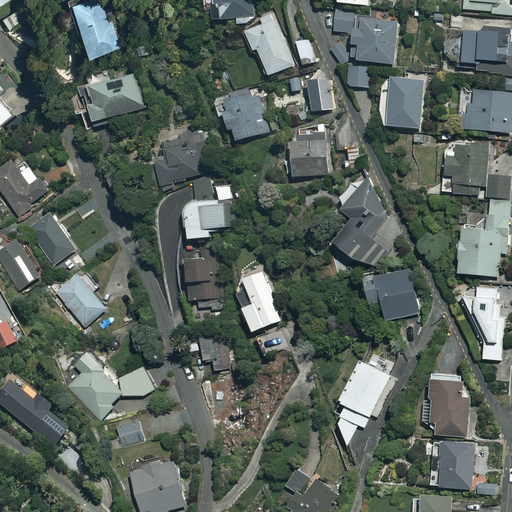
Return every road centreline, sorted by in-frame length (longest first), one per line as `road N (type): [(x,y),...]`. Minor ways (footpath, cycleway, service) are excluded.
road 1 (residential): [(205,511),(206,440),(161,310),(50,102),(0,43)]
road 2 (residential): [(511,423),(495,406),(405,224),(306,0)]
road 3 (residential): [(0,434),(96,511)]
